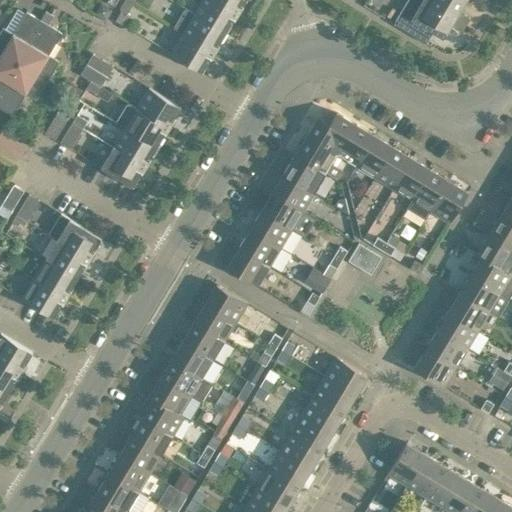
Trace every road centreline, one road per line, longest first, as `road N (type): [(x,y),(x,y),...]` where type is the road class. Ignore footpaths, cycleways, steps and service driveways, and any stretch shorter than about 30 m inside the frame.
road 1 (tertiary): [(20,511),(281,70),(312,55),(350,58),(431,103),(468,109),(504,91),(511,77)]
road 2 (residential): [(321,511),(387,405),(398,402),(511,468)]
